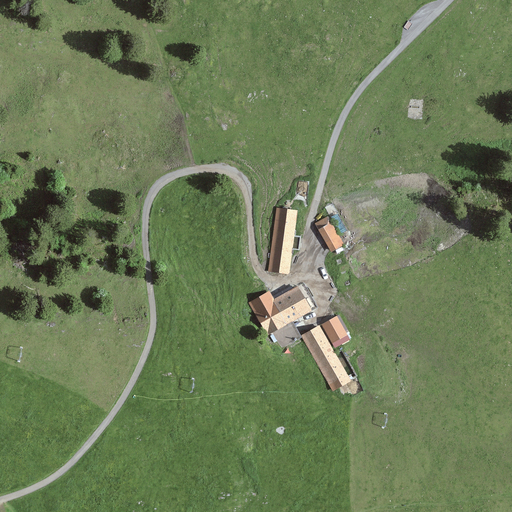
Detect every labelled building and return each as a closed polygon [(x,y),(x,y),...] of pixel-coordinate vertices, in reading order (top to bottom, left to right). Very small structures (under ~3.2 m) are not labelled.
[(294,212),(275,210),(270,269),(289,270),(294,212)] [(328,220),(314,228),(328,253),(342,245),(328,220)] [(300,287),(256,311),(271,338),(316,312),(300,287)] [(332,346),(348,337),(335,315),(319,325),(332,346)] [(300,336),(332,389),(348,380),(316,327),(300,336)]
